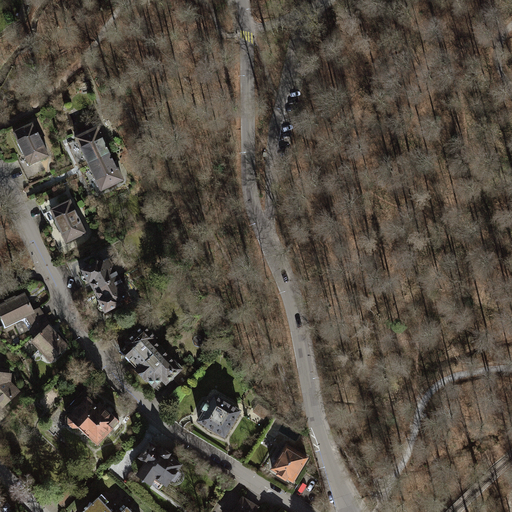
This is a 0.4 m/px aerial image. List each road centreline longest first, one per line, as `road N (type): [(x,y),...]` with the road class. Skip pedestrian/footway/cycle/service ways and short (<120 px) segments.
road 1 (residential): [(240,0),(251,203),(290,302),(316,423),(346,511)]
road 2 (residential): [(309,511),(173,432),(114,375),(62,299),(0,172)]
road 3 (track): [(384,497),(431,390),(466,373),(511,368)]
